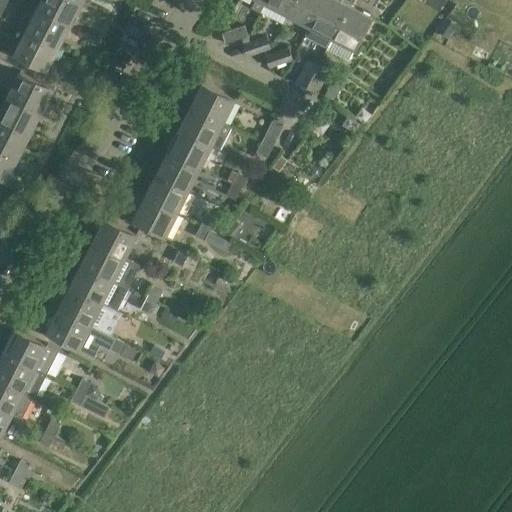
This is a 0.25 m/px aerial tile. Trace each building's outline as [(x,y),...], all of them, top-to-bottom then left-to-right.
[(41,0),(38,7),(71,24),(82,1),(79,0),(41,0)] [(255,0),(252,7),(261,12),(266,0),(255,0)] [(295,0),(266,0),(261,12),(266,3),(288,14),(295,0)] [(323,0),(295,0),(288,14),(310,26),(323,0)] [(350,4),(341,0),(323,0),(310,26),(305,36),(327,48),(350,4)] [(373,16),(350,4),(327,48),(348,59),(354,49),(356,49),(373,16)] [(59,46),(71,24),(38,7),(26,30),(59,46)] [(245,25),(222,32),(226,44),(248,36),(245,25)] [(59,46),(26,30),(14,53),(48,70),(59,46)] [(487,36),(490,43),(498,39),(494,32),(487,36)] [(267,36),(244,44),(248,55),(271,47),(267,36)] [(289,48),(266,55),(270,67),(293,59),(289,48)] [(308,59),(297,80),(307,86),(318,65),(308,59)] [(318,91),(329,70),(318,65),(307,86),(318,91)] [(9,95),(42,111),(54,88),(21,72),(9,95)] [(190,106),(224,122),(235,99),(202,83),(190,106)] [(0,118),(31,134),(42,111),(9,95),(0,112),(0,118)] [(232,126),(224,122),(190,106),(179,128),(212,145),(219,131),(227,135),(232,126)] [(0,146),(19,156),(31,134),(0,118),(0,146)] [(265,136),(276,141),(283,125),(273,120),(265,136)] [(212,145),(179,128),(168,150),(201,167),(212,145)] [(276,141),(265,136),(257,152),(268,157),(276,141)] [(0,175),(8,179),(19,156),(0,146),(0,175)] [(201,167),(168,150),(156,173),(190,190),(201,167)] [(238,172),(233,183),(241,187),(247,176),(238,172)] [(190,190),(156,173),(145,195),(178,212),(190,190)] [(236,199),(241,187),(233,183),(227,194),(236,199)] [(166,235),(178,212),(145,195),(133,218),(166,235)] [(201,224),(210,228),(216,217),(207,213),(201,224)] [(105,218),(93,240),(126,257),(138,234),(105,218)] [(210,228),(201,224),(196,235),(205,240),(205,239),(209,231),(210,228)] [(209,231),(205,239),(220,247),(224,239),(209,231)] [(126,257),(93,240),(82,263),(129,287),(140,265),(126,257)] [(180,249),(174,260),(183,265),(188,254),(180,249)] [(129,287),(82,263),(70,285),(103,302),(117,310),(129,287)] [(59,308),(92,325),(103,302),(70,285),(59,308)] [(152,285),(147,296),(156,301),(161,290),(152,285)] [(150,312),(156,301),(147,296),(141,308),(150,312)] [(80,348),(92,325),(59,308),(47,331),(80,348)] [(3,351),(36,368),(47,373),(59,349),(48,343),(47,345),(15,328),(3,351)] [(125,342),(116,337),(110,348),(119,353),(125,342)] [(166,351),(154,345),(150,353),(161,359),(166,351)] [(0,357),(0,378),(33,395),(35,396),(47,373),(36,368),(3,351),(0,357)] [(33,395),(0,378),(0,406),(13,413),(22,417),(33,395)] [(77,389),(86,393),(92,382),(83,378),(77,389)] [(80,404),(86,393),(77,389),(71,400),(80,404)] [(0,434),(2,435),(13,413),(0,406),(0,434)] [(46,430),(55,434),(61,423),(52,419),(46,430)] [(51,442),(55,434),(46,430),(40,441),(49,446),(51,442)] [(55,434),(51,442),(63,448),(67,441),(55,434)] [(15,471),(24,475),(28,468),(30,464),(21,459),(15,471)] [(28,468),(24,475),(37,482),(41,475),(28,468)] [(24,475),(15,471),(9,482),(18,486),(24,475)]
